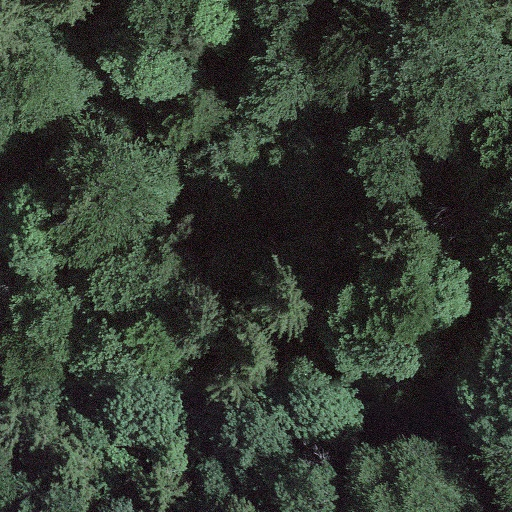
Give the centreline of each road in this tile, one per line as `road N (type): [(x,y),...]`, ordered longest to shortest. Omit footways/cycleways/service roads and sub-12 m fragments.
road 1 (track): [(511,470),(505,344),(511,275)]
road 2 (track): [(511,150),(500,0)]
